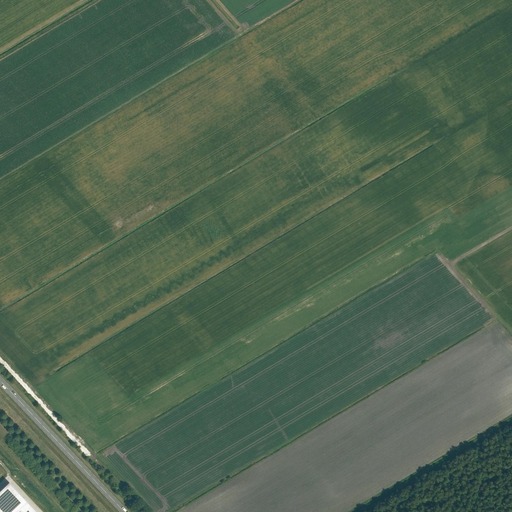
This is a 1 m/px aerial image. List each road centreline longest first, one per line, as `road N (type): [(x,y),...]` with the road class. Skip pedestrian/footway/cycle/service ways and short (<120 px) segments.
road 1 (track): [(144,511),(0,359)]
road 2 (primary): [(123,511),(0,381)]
